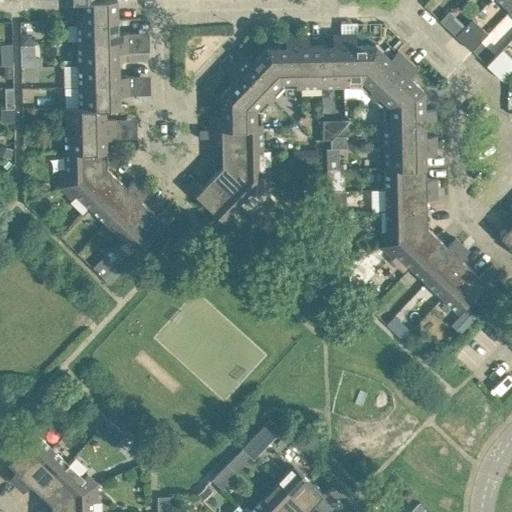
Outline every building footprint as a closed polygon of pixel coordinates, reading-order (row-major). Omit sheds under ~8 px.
[(117,19),(116,0),(112,0),(88,0),(88,19),(112,19),(117,19)] [(511,0),(499,0),(509,10),(511,6),(511,0)] [(472,18),(455,35),(471,50),(487,33),(472,18)] [(117,32),(117,19),(112,19),(88,19),(88,20),(77,20),(77,42),(129,41),(128,32),(117,32)] [(300,86),(299,34),(289,35),(289,46),(266,47),(249,64),(241,56),(235,63),(272,99),(284,86),(300,86)] [(322,86),(320,45),(309,45),(308,34),(299,34),(300,86),(322,86)] [(343,85),(342,34),(332,34),(333,45),(320,45),(322,86),(343,85)] [(371,96),(407,59),(400,53),(392,60),(375,44),(352,44),(352,34),(342,34),(343,85),(359,85),(371,96)] [(118,51),(129,51),(129,41),(77,42),(78,64),(118,63),(118,51)] [(511,58),(502,49),(486,65),(502,80),(511,69),(511,58)] [(413,65),(407,59),(371,96),(383,108),(384,124),(424,122),(424,123),(435,123),(435,113),(424,113),(423,90),(406,73),(413,65)] [(118,75),(118,63),(78,64),(78,85),(129,84),(129,75),(118,75)] [(261,111),(272,99),(235,63),(228,70),(236,78),(220,95),(221,118),(209,118),(210,128),(262,127),(261,111)] [(118,94),(130,94),(129,84),(78,85),(79,107),(105,107),(119,107),(118,94)] [(5,87),(5,108),(14,108),(13,87),(5,87)] [(116,128),(116,118),(105,119),(105,107),(79,107),(64,107),(65,129),(116,128)] [(424,135),(424,123),(424,122),(384,124),(384,145),(436,144),(436,135),(424,135)] [(262,148),(262,127),(210,128),(210,138),(221,137),(221,149),(262,148)] [(105,137),(116,137),(116,128),(65,129),(65,151),(106,150),(105,137)] [(330,140),(330,148),(346,147),(346,135),(334,135),(330,140)] [(436,154),(436,144),(384,145),(385,167),(425,166),(425,154),(436,154)] [(263,169),(262,148),(221,149),(222,165),(269,184),(268,169),(263,169)] [(106,166),(106,150),(65,151),(66,172),(60,172),(60,186),(106,166)] [(339,155),(326,155),(326,169),(339,169),(339,155)] [(269,184),(222,165),(222,166),(211,178),(240,206),(255,190),(259,194),(269,184)] [(90,206),(118,177),(106,166),(60,186),(71,197),(75,192),(90,206)] [(425,178),(425,166),(385,167),(385,188),(437,187),(436,178),(425,178)] [(105,222),(141,184),(135,178),(127,186),(118,177),(90,206),(105,222)] [(240,206),(211,178),(202,186),(194,179),(187,186),(225,222),(240,206)] [(121,237),(149,207),(140,199),(148,190),(141,184),(105,222),(121,237)] [(437,197),(437,187),(385,188),(386,210),(426,209),(426,197),(437,197)] [(137,252),(173,215),(166,208),(158,216),(149,207),(121,237),(137,252)] [(426,225),(426,209),(386,210),(386,231),(380,231),(381,246),(426,225)] [(511,216),(507,212),(501,219),(509,226),(500,235),(511,247),(511,216)] [(410,266),(438,237),(426,225),(381,246),(391,256),(395,251),(410,266)] [(426,281),(461,244),(455,237),(447,245),(438,237),(410,266),(426,281)] [(442,296),(470,267),(461,258),(468,250),(461,244),(426,281),(442,296)] [(478,275),(470,267),(442,296),(458,311),(493,274),(486,267),(478,275)] [(404,305),(391,319),(400,328),(413,313),(404,305)] [(455,328),(459,332),(466,324),(462,320),(455,328)] [(83,415),(91,423),(102,412),(93,404),(83,415)] [(108,419),(98,430),(107,438),(117,428),(108,419)] [(16,485),(52,447),(36,432),(7,461),(17,470),(9,478),(16,485)] [(68,462),(52,447),(16,485),(22,491),(30,483),(39,492),(68,462)] [(82,477),(68,462),(39,492),(51,503),(97,483),(86,472),(82,477)] [(293,465),(278,481),(309,511),(319,511),(321,510),(313,502),(322,493),(293,465)] [(309,511),(278,481),(263,497),(278,511),(309,511)] [(97,483),(51,503),(51,511),(91,511),(91,497),(97,497),(97,483)] [(169,511),(169,495),(157,495),(157,511),(169,511)] [(414,496),(405,504),(411,510),(419,501),(414,496)] [(278,511),(263,497),(247,511),(278,511)]
